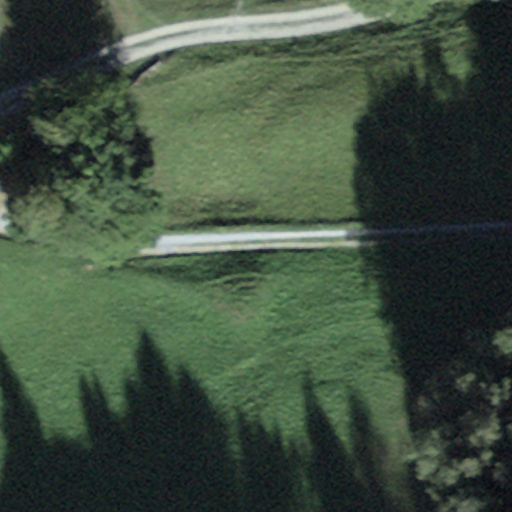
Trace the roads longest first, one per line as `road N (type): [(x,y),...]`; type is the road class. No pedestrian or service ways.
road 1 (track): [(0,219),(181,243),(511,213)]
road 2 (track): [(0,105),(169,36),(338,18),(418,0)]
